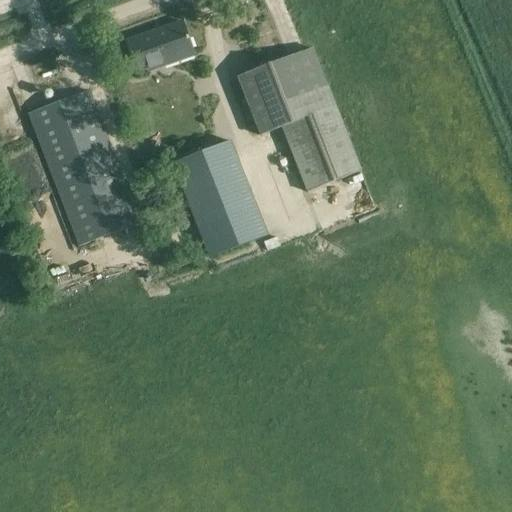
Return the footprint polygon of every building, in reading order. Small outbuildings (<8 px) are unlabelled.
[(196,58),(193,51),(183,24),(127,44),(136,70),(147,67),(150,75),(196,58)] [(307,193),(361,172),(313,51),(238,80),(245,99),(242,101),(250,122),(253,120),(259,136),(281,128),(307,193)] [(29,116),(80,248),(140,225),(89,93),(29,116)] [(269,236),(231,142),(173,166),(212,260),(269,236)] [(68,244),(50,197),(36,203),(60,266),(74,261),(68,244)] [(86,256),(89,267),(104,263),(101,252),(86,256)]
